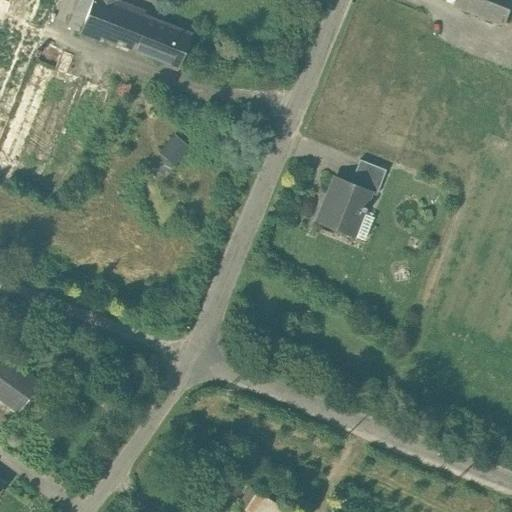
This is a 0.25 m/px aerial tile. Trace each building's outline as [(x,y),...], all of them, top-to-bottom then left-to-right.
[(0,0),(0,50),(7,49),(22,114),(55,0),(0,0)] [(140,18),(112,7),(115,0),(78,0),(67,29),(99,41),(100,38),(128,49),(140,18)] [(511,2),(511,0),(460,0),(459,6),(505,23),(511,2)] [(167,29),(140,18),(128,49),(155,60),(167,29)] [(187,37),(167,29),(155,60),(175,68),(187,37)] [(78,78),(40,185),(68,195),(106,88),(78,78)] [(403,153),(404,157),(418,164),(420,166),(446,178),(452,165),(469,161),(465,148),(482,138),(468,132),(477,126),(472,116),(474,112),(470,96),(463,98),(457,110),(443,114),(442,111),(439,101),(444,99),(455,104),(452,100),(430,89),(432,93),(437,115),(431,117),(427,124),(416,126),(403,153)] [(173,132),(159,150),(177,163),(191,145),(173,132)] [(388,169),(359,158),(350,181),(371,189),(370,191),(378,194),(388,169)] [(350,181),(336,175),(318,221),(342,230),(348,216),(359,220),(362,210),(368,213),(370,207),(364,205),(370,191),(371,189),(350,181)] [(0,382),(14,364),(0,353),(0,382)] [(40,383),(14,364),(0,382),(0,390),(23,407),(40,383)] [(287,511),(256,491),(244,509),(247,511),(287,511)]
